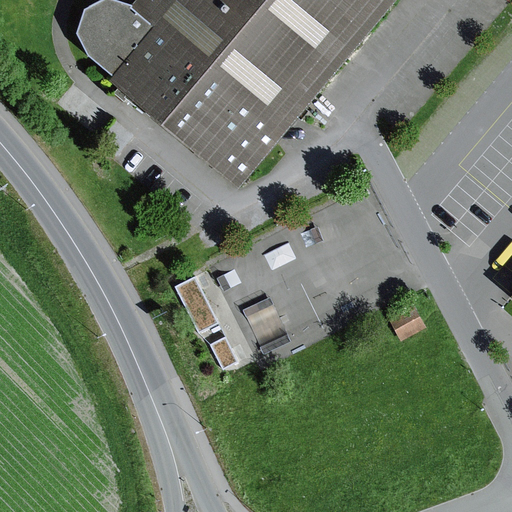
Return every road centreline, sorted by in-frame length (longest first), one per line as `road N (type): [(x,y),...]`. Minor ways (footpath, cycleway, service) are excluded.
road 1 (secondary): [(172,451),(95,278),(0,143)]
road 2 (residential): [(511,421),(362,126)]
